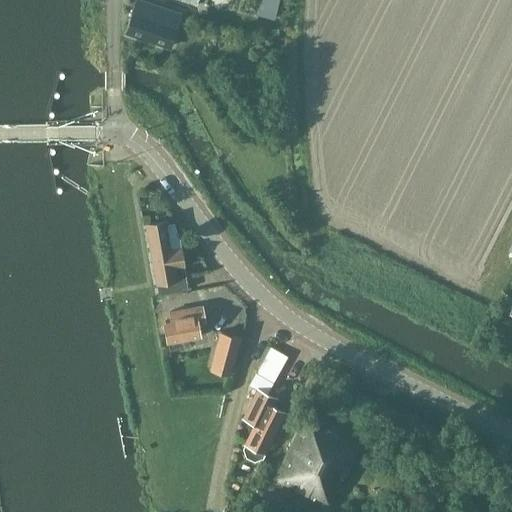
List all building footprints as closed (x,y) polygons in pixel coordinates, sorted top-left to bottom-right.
[(135,0),(125,33),(143,40),(143,43),(154,47),(155,45),(168,49),(180,15),(135,0)] [(262,0),(261,7),(277,11),(279,0),(262,0)] [(145,225),(156,286),(158,295),(188,290),(184,268),(180,246),(174,224),(167,225),(166,221),(145,225)] [(167,342),(198,336),(195,317),(202,315),(200,306),(169,312),(170,321),(163,322),(167,342)] [(219,332),(209,370),(228,375),(238,337),(219,332)] [(259,367),(255,374),(258,375),(272,383),(286,357),(269,347),(259,367)] [(261,457),(263,453),(283,413),(265,404),(269,396),(256,389),(242,419),(253,425),(244,444),(245,444),(243,448),(245,455),(253,459),(261,457)] [(360,440),(305,412),(271,479),(312,499),(313,498),(328,505),(328,504),(330,504),(360,442),(359,441),(360,440)]
